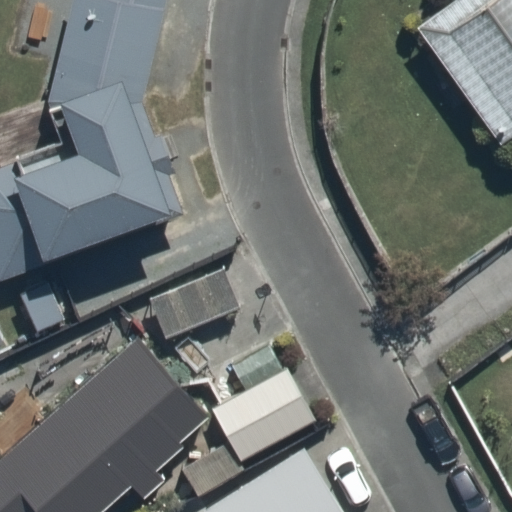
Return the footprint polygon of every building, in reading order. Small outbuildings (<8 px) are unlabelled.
[(168,195),(125,78),(146,0),(71,0),(50,95),(71,99),(80,137),(16,164),(50,245),(168,195)] [(511,132),(511,0),(442,0),(419,16),(505,137),(511,132)] [(0,172),(0,273),(32,261),(0,172)] [(0,511),(30,511),(42,502),(51,511),(91,511),(204,411),(130,329),(0,447),(0,511)] [(283,351),(207,386),(236,449),(313,413),(283,351)] [(315,511),(375,476),(338,413),(206,492),(217,511),(315,511)]
